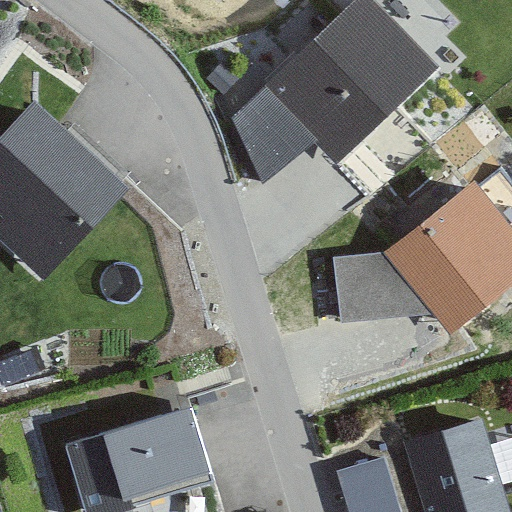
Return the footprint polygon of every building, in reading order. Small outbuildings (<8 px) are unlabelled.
[(367,0),(363,0),(240,115),(266,176),(317,128),(339,152),(430,67),(367,0)] [(56,22),(39,51),(85,77),(102,48),(56,22)] [(122,191),(27,106),(0,135),(0,218),(1,220),(0,221),(0,239),(43,278),(122,191)] [(511,183),(501,170),(396,253),(341,260),(346,316),(441,309),(451,322),(511,273),(511,183)] [(190,409),(69,446),(88,509),(209,473),(190,409)] [(501,511),(475,425),(399,448),(418,511),(501,511)] [(386,457),(340,470),(352,511),(399,511),(402,511),(386,457)]
